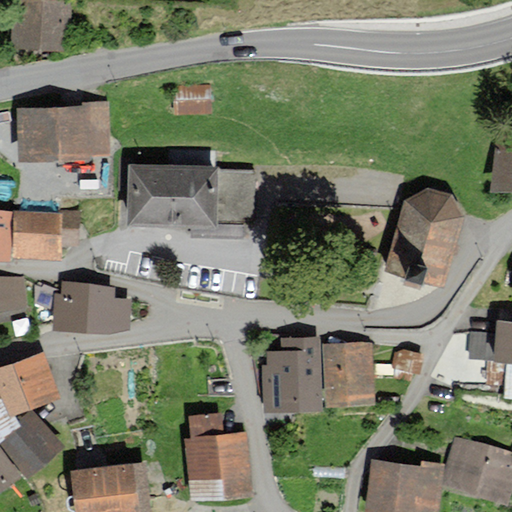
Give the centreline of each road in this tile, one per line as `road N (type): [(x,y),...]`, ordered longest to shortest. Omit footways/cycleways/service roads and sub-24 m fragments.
road 1 (secondary): [(0,84),(232,46),(416,53),(511,37)]
road 2 (residential): [(348,511),(361,463),(408,400),(495,250),(494,233)]
road 3 (residential): [(234,324),(420,312),(494,233)]
road 4 (residential): [(209,327),(124,284),(0,268)]
road 5 (residential): [(0,356),(209,327)]
road 6 (unclassified): [(234,324),(262,475),(279,511)]
